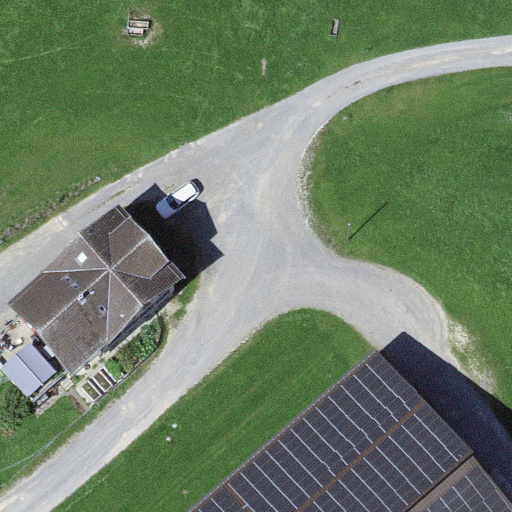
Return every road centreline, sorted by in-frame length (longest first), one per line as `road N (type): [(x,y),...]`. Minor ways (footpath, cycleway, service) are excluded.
road 1 (track): [(16,511),(178,378),(222,313),(284,139),(307,116),(379,78),(511,51)]
road 2 (track): [(511,467),(356,294),(248,250)]
road 3 (track): [(0,296),(134,197),(222,151),(284,139)]
